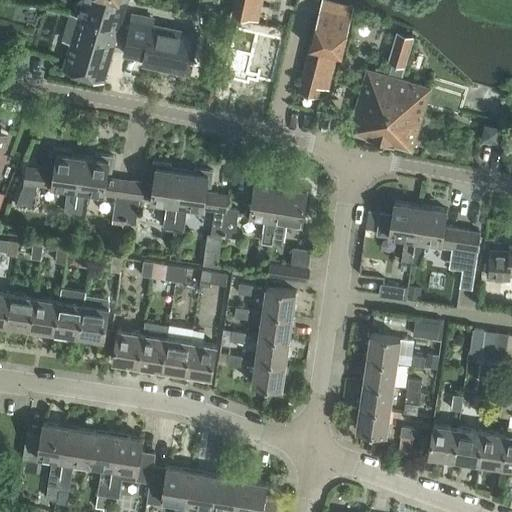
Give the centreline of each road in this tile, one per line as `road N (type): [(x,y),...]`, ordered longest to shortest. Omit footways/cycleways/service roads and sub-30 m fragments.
road 1 (tertiary): [(354,159),(204,121),(0,89)]
road 2 (residential): [(308,451),(170,402),(0,380)]
road 3 (residential): [(308,451),(354,159)]
road 4 (residential): [(468,511),(308,451)]
road 5 (tertiary): [(511,187),(354,159)]
